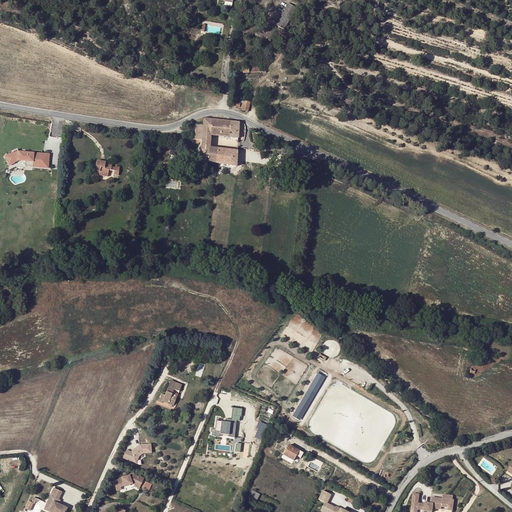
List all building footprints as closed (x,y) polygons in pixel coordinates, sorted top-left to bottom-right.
[(297,8),(289,4),(277,26),(285,30),(297,8)] [(276,27),(263,21),(262,21),(262,22),(256,36),(269,42),(276,27)] [(251,102),(241,100),(240,104),(236,103),(236,107),(242,108),(241,110),(248,112),(251,102)] [(201,143),(201,146),(209,147),(210,135),(211,119),(204,119),(203,119),(203,120),(203,125),(193,124),(192,144),(198,144),(198,143),(201,143)] [(231,121),(211,119),(210,135),(230,137),(231,121)] [(230,137),(237,138),(238,122),(231,121),(230,137)] [(203,161),(216,163),(218,148),(209,147),(201,146),(201,154),(192,153),(192,158),(200,159),(201,160),(203,161)] [(218,148),(216,163),(236,166),(237,152),(218,148)] [(49,169),(50,153),(14,152),(4,156),(8,166),(20,161),(25,161),(25,165),(32,165),(33,168),(49,169)] [(112,165),(107,164),(107,166),(105,166),(105,164),(105,163),(96,161),(94,173),(99,173),(99,175),(107,177),(108,170),(114,171),(114,174),(118,175),(119,167),(115,166),(115,168),(111,167),(112,165)] [(303,421),(324,376),(316,372),(294,417),(303,421)] [(162,401),(168,404),(169,402),(174,404),(177,395),(173,393),(174,390),(179,392),(181,385),(170,381),(164,396),(160,394),(157,401),(161,403),(162,401)] [(231,422),(216,421),(215,436),(220,436),(220,434),(235,435),(236,420),(241,420),(242,408),(232,407),(231,422)] [(260,422),(254,436),(262,439),(268,425),(260,422)] [(139,454),(152,453),(152,445),(124,447),(125,461),(139,460),(139,454)] [(293,460),(296,454),(298,450),(289,445),(283,455),(293,460)] [(141,487),(148,490),(151,484),(144,481),(141,487)] [(54,488),(47,503),(56,507),(53,511),(65,511),(67,508),(59,504),(57,503),(59,499),(62,492),(54,488)] [(323,489),(319,498),(325,501),(320,509),(325,511),(326,511),(327,511),(328,511),(348,511),(336,505),(335,507),(326,502),(331,493),(323,489)] [(249,500),(255,502),(259,495),(252,491),(249,495),(251,496),(249,500)] [(453,506),(454,500),(453,500),(442,498),(432,497),(431,503),(425,503),(425,504),(418,503),(419,494),(413,493),(411,509),(418,510),(424,510),(424,511),(430,511),(432,511),(432,508),(441,509),(441,507),(448,508),(448,506),(453,506)] [(47,503),(45,510),(49,511),(53,511),(56,507),(47,503)]
